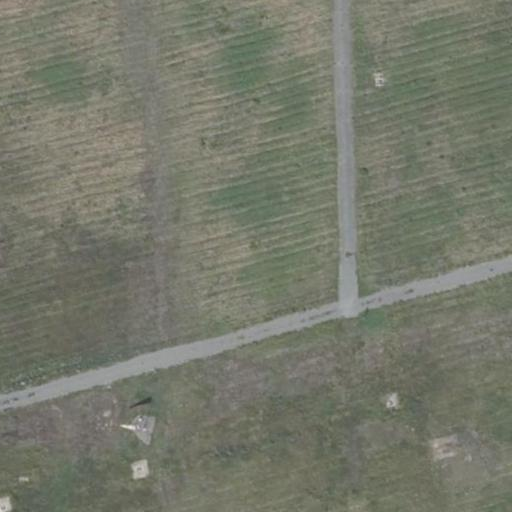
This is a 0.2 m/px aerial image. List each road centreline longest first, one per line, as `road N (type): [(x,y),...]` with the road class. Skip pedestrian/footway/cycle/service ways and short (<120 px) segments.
road 1 (track): [(348,308),(0,403)]
road 2 (track): [(340,0),(348,308)]
road 3 (track): [(511,264),(348,308)]
